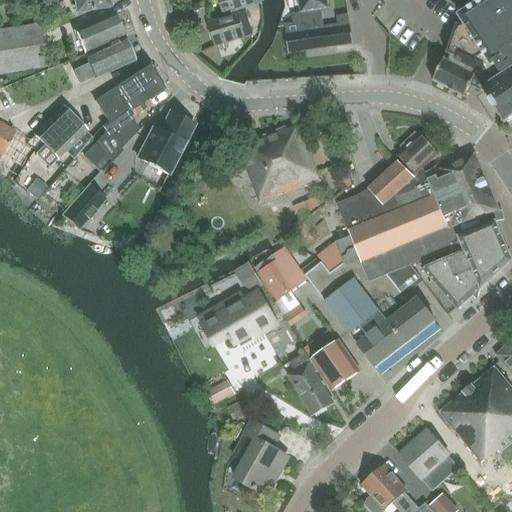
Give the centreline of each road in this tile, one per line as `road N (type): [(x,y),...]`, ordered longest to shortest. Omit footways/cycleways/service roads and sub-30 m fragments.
road 1 (tertiary): [(511,179),(471,130),(416,102),(218,98),(153,37),(143,0)]
road 2 (tertiary): [(298,511),(319,478),(511,294)]
